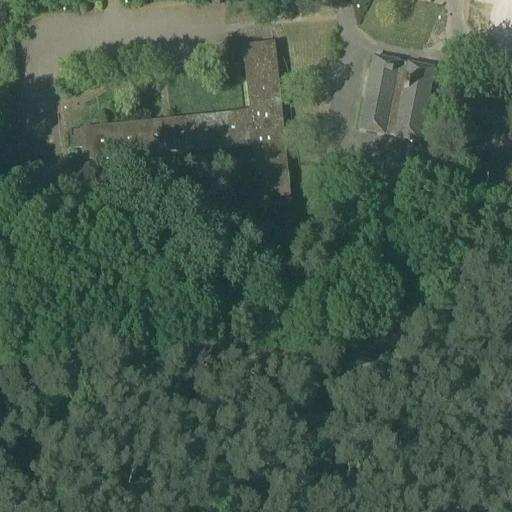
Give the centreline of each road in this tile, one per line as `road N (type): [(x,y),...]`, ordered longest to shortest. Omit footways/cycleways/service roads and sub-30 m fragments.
road 1 (track): [(0,375),(412,324),(418,304)]
road 2 (residential): [(418,304),(448,59)]
road 3 (residential): [(448,59),(351,49),(344,0)]
